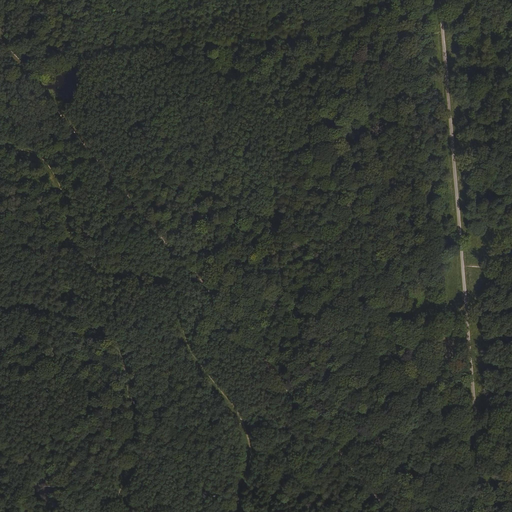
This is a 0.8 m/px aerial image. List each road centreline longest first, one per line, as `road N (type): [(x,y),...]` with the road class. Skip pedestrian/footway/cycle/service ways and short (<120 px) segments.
road 1 (unknown): [(418,511),(370,413),(210,281),(125,196),(0,32)]
road 2 (track): [(476,511),(438,0)]
